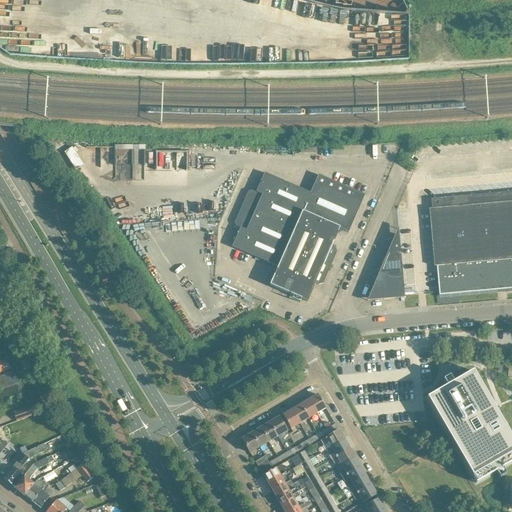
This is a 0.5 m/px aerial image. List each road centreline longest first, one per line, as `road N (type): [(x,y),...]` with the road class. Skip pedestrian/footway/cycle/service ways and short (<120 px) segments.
road 1 (track): [(0,58),(161,74),(511,60)]
road 2 (secondary): [(164,414),(0,150)]
road 3 (secondary): [(0,186),(141,436)]
road 4 (residential): [(259,511),(223,441),(319,378)]
road 5 (unclassified): [(343,329),(511,311)]
road 6 (unclassified): [(343,329),(345,301),(399,171)]
road 7 (residential): [(319,378),(398,511)]
